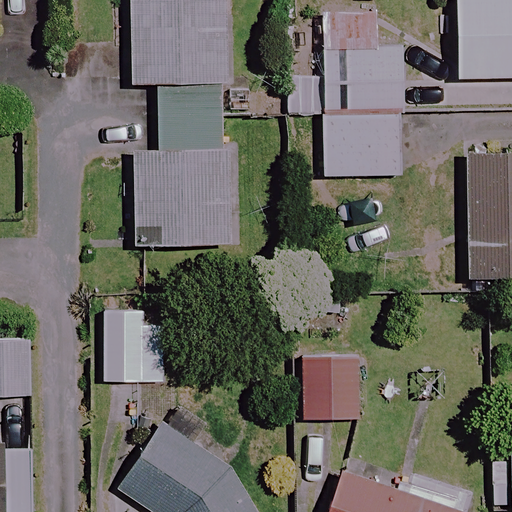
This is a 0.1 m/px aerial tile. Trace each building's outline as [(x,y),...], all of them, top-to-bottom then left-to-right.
[(223,149),(225,0),(128,0),(127,85),(159,85),(158,152),(137,152),(136,245),(232,246),(233,149),(223,149)] [(511,0),(455,0),(456,78),(511,77),(511,0)] [(376,51),(323,50),(322,113),(400,115),(401,52),(376,51)] [(511,155),(469,155),(468,278),(511,278),(511,155)] [(0,397),(27,398),(29,341),(0,339),(0,397)] [(110,349),(108,383),(162,385),(164,351),(110,349)] [(356,420),(358,361),(304,359),(302,418),(356,420)] [(265,511),(232,468),(151,424),(112,495),(143,511),(265,511)] [(511,511),(511,428),(510,429),(511,465),(491,466),(492,504),(511,504),(510,511),(511,511)] [(459,511),(343,475),(331,511),(459,511)]
